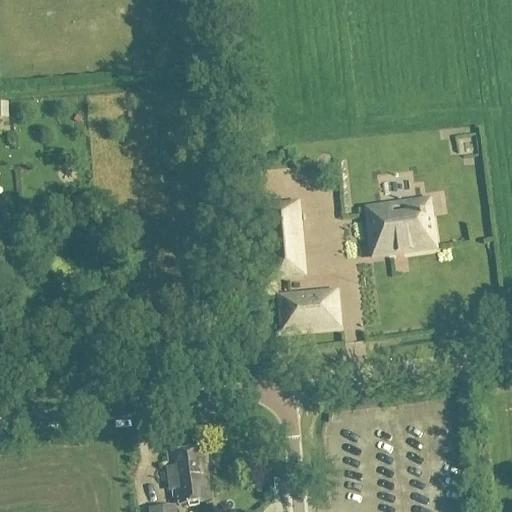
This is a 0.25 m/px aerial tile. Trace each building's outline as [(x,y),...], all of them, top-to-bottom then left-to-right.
[(0,119),(8,120),(8,103),(0,103),(0,119)] [(452,147),(470,146),(469,132),(451,133),(452,147)] [(431,199),(363,208),(371,262),(439,252),(431,199)] [(302,231),(300,202),(261,205),(263,234),(302,231)] [(338,291),(276,297),(280,336),(341,331),(338,291)] [(179,507),(213,502),(206,451),(168,456),(174,499),(178,499),(179,507)]
